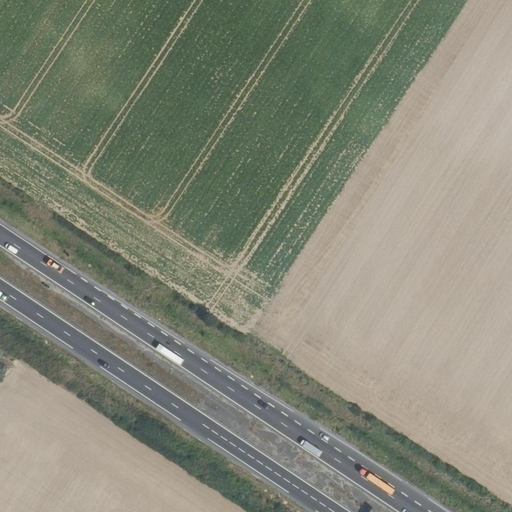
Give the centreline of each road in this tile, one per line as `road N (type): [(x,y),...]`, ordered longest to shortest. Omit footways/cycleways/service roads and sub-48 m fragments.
road 1 (motorway): [(415,511),(0,233)]
road 2 (motorway): [(0,293),(329,511)]
